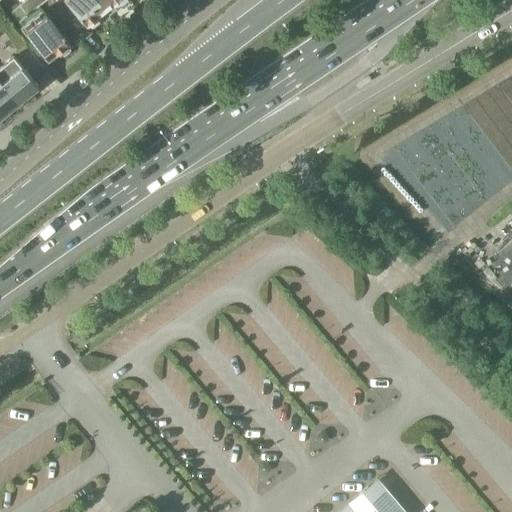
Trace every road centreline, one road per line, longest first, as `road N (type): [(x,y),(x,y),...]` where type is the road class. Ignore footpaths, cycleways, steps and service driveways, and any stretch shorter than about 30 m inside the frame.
road 1 (unclassified): [(34,324),(277,155),(511,11)]
road 2 (primary): [(0,283),(413,0)]
road 3 (primary): [(284,0),(0,218)]
road 4 (residential): [(215,0),(0,176)]
